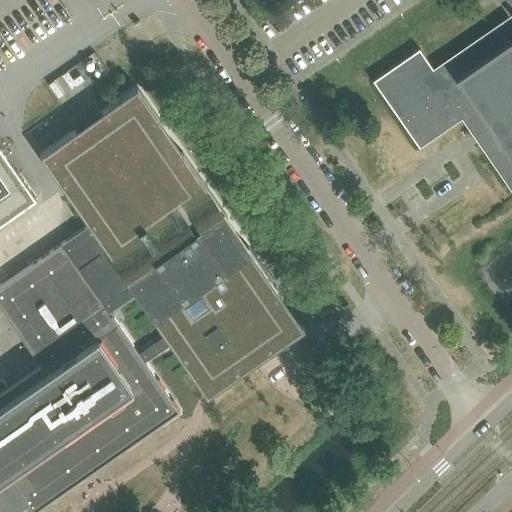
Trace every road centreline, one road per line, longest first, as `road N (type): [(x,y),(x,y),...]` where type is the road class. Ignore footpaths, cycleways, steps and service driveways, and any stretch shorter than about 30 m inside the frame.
road 1 (residential): [(482,427),(184,0)]
road 2 (secondary): [(482,427),(394,511)]
